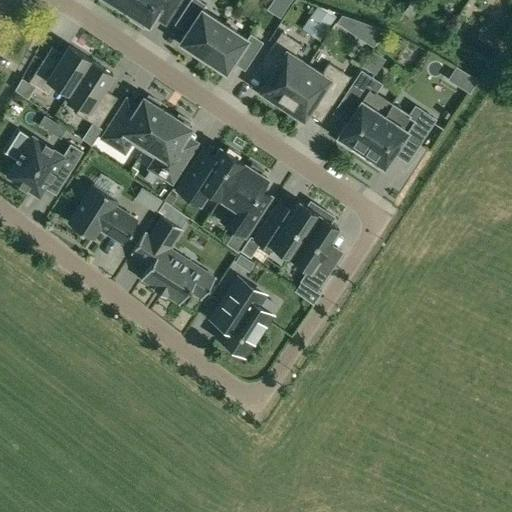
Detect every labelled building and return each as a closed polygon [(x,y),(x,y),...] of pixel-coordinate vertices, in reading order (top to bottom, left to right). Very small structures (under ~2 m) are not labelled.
[(98,0),(112,8),(115,3),(124,9),(130,0),(98,0)] [(179,0),(130,0),(124,9),(133,14),(130,19),(144,28),(146,23),(149,25),(162,4),(173,10),(179,0)] [(189,0),(174,24),(186,31),(179,41),(202,56),(224,22),(203,8),(205,4),(199,0),(189,0)] [(415,0),(410,0),(402,12),(410,17),(420,3),(415,0)] [(366,22),(343,15),(338,23),(357,35),(366,22)] [(247,36),(225,22),(202,56),(226,72),(233,60),(245,68),(263,39),(251,31),(247,36)] [(262,91),(259,94),(272,103),(275,99),(281,103),(307,63),(294,55),(301,45),(282,31),(263,58),(274,66),(260,90),(262,91)] [(69,45),(55,67),(43,59),(28,82),(49,95),(55,84),(68,92),(69,92),(91,59),(69,45)] [(368,57),(378,64),(383,56),(373,49),(368,57)] [(68,92),(66,95),(80,105),(76,112),(98,126),(112,104),(98,95),(112,73),(91,59),(69,92),(68,92)] [(321,73),(308,64),(307,63),(282,104),(288,108),(286,112),(299,120),(301,117),(303,118),(319,95),(332,104),(350,76),(328,62),(321,73)] [(381,82),(361,70),(361,69),(344,95),(358,104),(337,136),(340,138),(338,141),(351,150),(353,146),(360,151),(388,108),(371,98),(381,82)] [(477,78),(468,73),(460,87),(468,92),(477,78)] [(131,141),(143,149),(167,111),(158,105),(160,102),(148,94),(146,98),(143,96),(138,104),(126,97),(101,137),(124,152),(131,141)] [(406,120),(389,108),(389,109),(361,151),(368,156),(366,159),(379,168),(381,165),(384,167),(405,134),(418,143),(435,116),(416,104),(406,120)] [(176,117),(167,111),(143,149),(155,156),(148,167),(172,182),(197,142),(186,135),(191,126),(188,124),(190,121),(178,113),(176,117)] [(70,143),(62,155),(32,136),(7,175),(39,195),(44,186),(56,193),(83,151),(70,143)] [(220,197),(243,162),(237,158),(240,154),(228,146),(225,151),(219,147),(214,154),(204,147),(176,189),(200,204),(209,190),(220,197)] [(243,162),(220,197),(229,203),(219,218),(245,235),(271,195),(260,188),(267,177),(261,173),(263,169),(251,161),(249,166),(243,162)] [(92,184),(68,222),(92,237),(99,227),(123,242),(137,220),(113,205),(117,199),(92,184)] [(293,209),(279,200),(279,201),(253,239),(271,250),(274,245),(290,257),(322,209),(310,201),(306,206),(299,201),(293,209)] [(334,216),(322,209),(290,257),(309,269),(302,280),(316,290),(335,259),(323,251),(338,226),(330,221),(334,216)] [(155,286),(154,288),(164,295),(165,293),(179,303),(188,288),(202,297),(215,277),(199,267),(195,273),(165,254),(183,228),(162,214),(149,235),(144,232),(131,252),(149,264),(141,277),(155,286)] [(210,317),(224,327),(218,336),(245,354),(271,314),(257,304),(264,294),(238,276),(210,317)]
